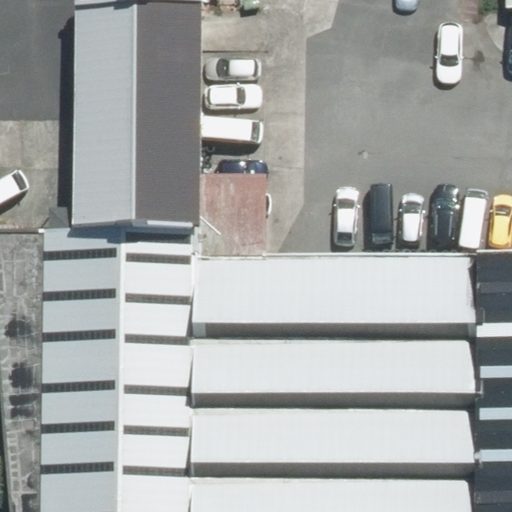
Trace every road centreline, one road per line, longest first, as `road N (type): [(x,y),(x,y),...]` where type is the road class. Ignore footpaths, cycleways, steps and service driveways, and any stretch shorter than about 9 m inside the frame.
road 1 (unknown): [(411,145),(411,0)]
road 2 (unknown): [(411,145),(291,147)]
